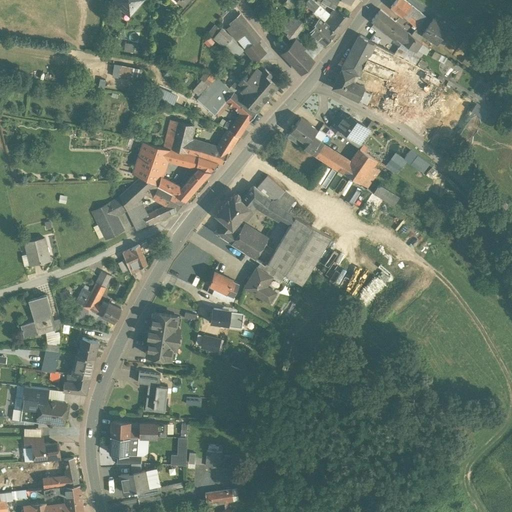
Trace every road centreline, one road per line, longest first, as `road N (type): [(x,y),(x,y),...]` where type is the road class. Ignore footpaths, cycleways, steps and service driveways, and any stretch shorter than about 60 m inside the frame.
road 1 (residential): [(305,86),(187,224),(128,325),(91,426),(101,511)]
road 2 (residential): [(305,86),(399,130),(457,178)]
